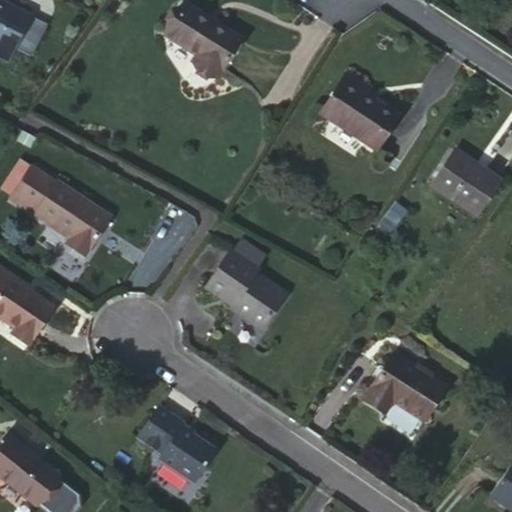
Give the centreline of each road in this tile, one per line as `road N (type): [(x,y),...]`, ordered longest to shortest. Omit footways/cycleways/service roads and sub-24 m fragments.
road 1 (residential): [(372,511),(123,337)]
road 2 (residential): [(511,79),(381,0)]
